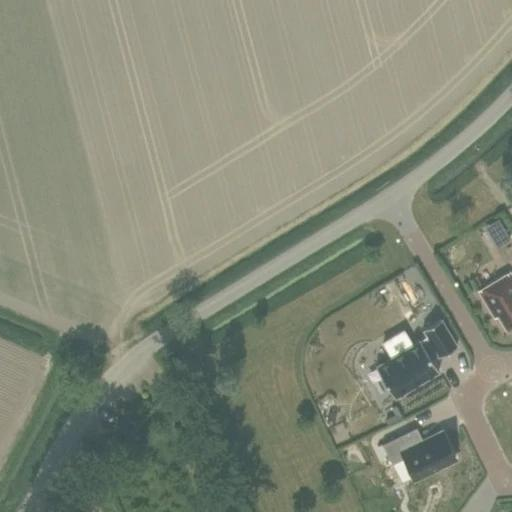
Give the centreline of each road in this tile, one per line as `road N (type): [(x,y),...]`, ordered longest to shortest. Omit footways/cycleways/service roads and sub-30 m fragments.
road 1 (unclassified): [(27,511),(58,444),(131,361),(389,196)]
road 2 (residential): [(389,196),(494,369)]
road 3 (unclassified): [(389,196),(511,91)]
road 4 (residential): [(511,479),(503,478),(465,396),(494,369)]
